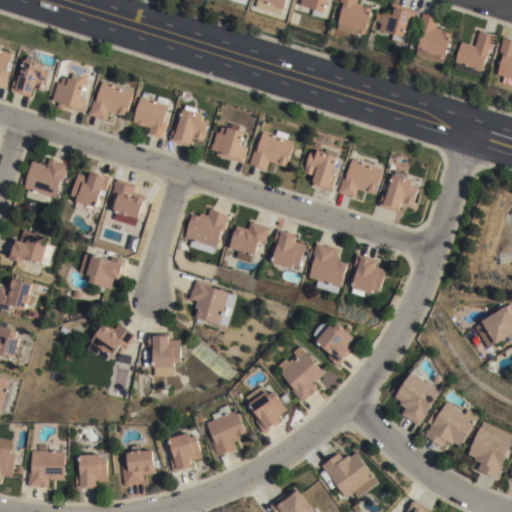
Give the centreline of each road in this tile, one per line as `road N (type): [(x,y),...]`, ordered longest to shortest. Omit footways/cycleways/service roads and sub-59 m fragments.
road 1 (residential): [(468,130),(411,304),(379,359),(307,435),(256,470),(199,498),(143,511)]
road 2 (primary): [(51,0),(511,145)]
road 3 (residential): [(432,248),(0,112)]
road 4 (residential): [(344,398),(444,485),(510,511)]
road 5 (residential): [(180,171),(144,291)]
